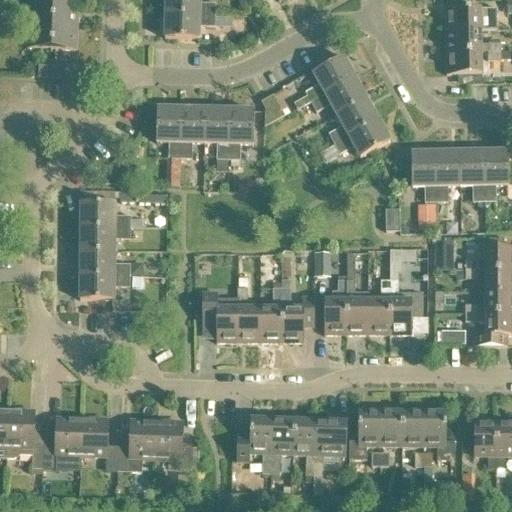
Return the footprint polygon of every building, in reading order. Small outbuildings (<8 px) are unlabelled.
[(76,53),(77,0),(28,0),(27,52),(76,53)] [(166,0),(166,17),(216,19),(216,7),(200,6),(199,0),(166,0)] [(481,34),(481,33),(496,33),(496,12),(445,13),(445,35),(481,34)] [(216,19),(166,17),(165,42),(199,43),(199,30),(215,30),(216,19)] [(445,35),(446,57),(481,56),(481,34),(445,35)] [(488,47),(488,56),(501,56),(501,47),(488,47)] [(482,78),(481,56),(446,57),(446,79),(482,78)] [(501,56),(488,56),(488,65),(502,64),(502,62),(501,56)] [(511,56),(501,56),(502,62),(502,64),(511,64),(511,56)] [(305,96),(311,105),(354,81),(343,60),(313,76),(319,88),(305,96)] [(39,80),(42,80),(65,80),(66,68),(40,67),(39,80)] [(366,102),(354,81),(311,105),(317,116),(331,108),(337,119),(366,102)] [(286,119),(274,98),(262,105),(266,112),(265,131),(286,119)] [(310,106),(307,100),(294,107),(298,113),(310,106)] [(378,124),(366,102),(337,119),(343,130),(329,138),(334,148),(378,124)] [(180,163),(181,112),(157,112),(156,146),(169,146),(169,162),(180,163)] [(181,112),(180,163),(192,163),(192,147),(205,147),(206,113),(181,112)] [(206,113),(205,147),(217,148),(217,164),(229,164),(230,114),(206,113)] [(254,114),(230,114),(229,164),(232,164),(240,164),(240,148),(253,148),(254,114)] [(378,124),(334,148),(340,158),(354,150),(360,161),(390,145),(378,124)] [(484,156),(485,206),(496,206),(496,189),(509,189),(508,155),(484,156)] [(425,207),(436,206),(435,156),(411,157),(412,191),(425,191),(425,207)] [(459,156),(435,156),(436,206),(448,206),(448,190),(460,190),(459,156)] [(484,156),(459,156),(460,190),(473,190),(473,206),(485,206),(484,156)] [(113,183),(125,184),(125,174),(113,173),(113,183)] [(140,199),(140,207),(165,207),(167,207),(167,200),(165,200),(140,199)] [(81,206),(81,231),(131,231),(131,220),(115,220),(115,207),(81,206)] [(418,209),(419,234),(436,234),(435,209),(418,209)] [(386,235),(400,235),(399,213),(385,214),(386,235)] [(80,255),(114,255),(115,243),(131,243),(131,231),(81,231),(80,255)] [(435,242),(435,274),(452,274),(453,243),(443,243),(435,242)] [(487,243),(487,252),(503,252),(503,243),(487,243)] [(465,274),(511,274),(511,251),(503,252),(487,252),(485,252),(485,265),(465,265),(465,274)] [(80,279),(130,280),(130,268),(114,268),(114,255),(80,255),(80,279)] [(390,272),(390,278),(399,278),(399,277),(402,277),(402,255),(390,255),(390,272)] [(315,256),(315,281),(330,281),(330,257),(315,256)] [(130,268),(130,280),(142,280),(142,268),(130,268)] [(485,275),(485,296),(511,295),(511,274),(465,274),(465,283),(479,283),(479,275),(485,275)] [(347,283),(346,339),(368,339),(368,304),(368,296),(355,296),(355,277),(347,277),(347,283)] [(390,298),(390,304),(389,339),(412,339),(412,322),(422,322),(423,298),(399,297),(399,278),(390,278),(390,285),(390,298)] [(130,280),(80,279),(80,304),(114,304),(114,291),(130,291),(130,280)] [(239,282),(239,291),(248,291),(248,282),(239,282)] [(324,339),(346,339),(347,283),(338,283),(338,295),(333,295),(333,304),(324,304),(324,339)] [(304,347),(304,330),(314,330),(314,302),(302,302),(302,312),(291,312),(291,285),(282,285),(282,287),(282,347),(304,347)] [(382,298),(390,298),(390,285),(382,285),(382,298)] [(273,312),(260,312),(260,347),(282,347),(282,287),(273,287),(273,312)] [(248,292),(238,292),(238,303),(238,305),(248,306),(248,292)] [(511,295),(485,296),(485,309),(465,309),(465,317),(511,317),(511,295)] [(239,312),(238,305),(238,303),(218,303),(218,297),(202,297),(202,323),(216,323),(216,347),(239,347),(239,312)] [(436,297),(436,309),(444,309),(444,297),(436,297)] [(368,304),(368,339),(389,339),(390,304),(368,304)] [(260,312),(239,312),(239,347),(260,347),(260,312)] [(511,317),(465,317),(465,326),(485,326),(485,338),(475,338),(475,350),(508,350),(508,340),(511,339),(511,317)] [(441,335),(441,347),(465,347),(465,335),(441,335)] [(0,451),(7,451),(8,415),(0,415),(0,451)] [(21,458),(33,459),(32,472),(44,473),(44,448),(33,448),(34,416),(8,415),(7,451),(9,451),(9,462),(15,462),(19,460),(21,458)] [(380,452),(380,416),(358,416),(358,445),(349,445),(349,464),(367,464),(367,452),(380,452)] [(402,451),(402,416),(380,416),(380,452),(402,451)] [(424,451),(424,416),(402,416),(402,451),(424,451)] [(455,446),(446,446),(446,416),(424,416),(424,451),(437,451),(437,465),(455,464),(455,446)] [(316,425),(314,487),(314,480),(323,480),(324,460),(345,461),(347,421),(328,421),(328,425),(316,425)] [(81,460),(82,424),(56,423),(55,449),(44,448),(44,473),(55,473),(56,459),(81,460)] [(249,468),(249,458),(263,458),(262,478),(270,478),(270,488),(273,423),(251,423),(250,438),(237,438),(236,467),(249,468)] [(280,478),(281,459),(293,459),(294,424),(273,423),(270,488),(278,488),(279,478),(280,478)] [(82,424),(81,460),(107,461),(106,475),(124,476),(124,451),(107,450),(108,425),(82,424)] [(307,460),(307,466),(306,466),(305,487),(314,487),(316,425),(294,424),(293,459),(307,460)] [(496,473),(496,426),(474,425),(474,460),(488,460),(488,473),(496,473)] [(511,425),(496,426),(496,473),(505,473),(505,461),(511,460),(511,425)] [(143,462),(155,463),(157,427),(131,426),(130,451),(124,451),(124,476),(142,476),(143,462)] [(157,427),(155,463),(181,463),(181,472),(192,473),(193,448),(182,448),(183,428),(157,427)] [(371,471),(380,471),(380,458),(371,458),(371,471)] [(380,458),(380,471),(389,471),(389,458),(380,458)] [(415,471),(424,471),(424,458),(415,458),(415,471)] [(424,458),(424,471),(432,471),(432,458),(424,458)] [(462,478),(461,505),(471,505),(471,478),(462,478)] [(358,490),(349,490),(349,502),(358,502),(358,490)]
